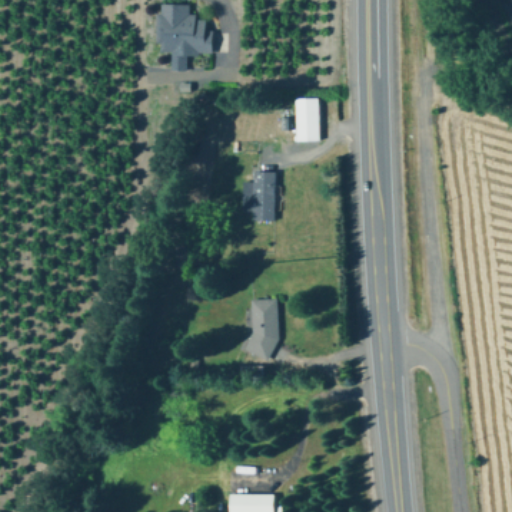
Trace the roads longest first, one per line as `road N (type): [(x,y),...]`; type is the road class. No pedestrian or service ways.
road 1 (primary): [(398,511),(377,243),(372,0)]
road 2 (track): [(434,358),(416,106),(425,75)]
